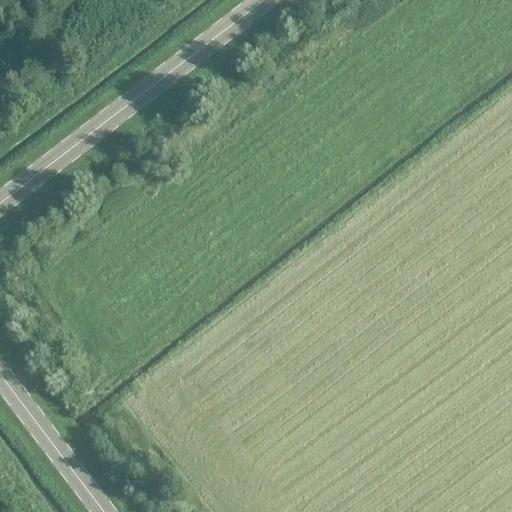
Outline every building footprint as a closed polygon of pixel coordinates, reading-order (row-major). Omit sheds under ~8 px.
[(417,20),(414,23),(438,54),(462,36),(453,24),(452,25),(448,20),(449,19),(447,17),(455,11),(446,0),(443,0),(441,2),(442,3),(439,5),(438,4),(429,12),(418,21),(417,20)] [(511,28),(499,38),(511,55),(511,28)] [(357,53),(354,55),(378,86),(402,68),(393,57),(392,57),(388,52),(389,51),(387,49),(395,44),(385,31),(381,34),(382,35),(378,37),(369,44),(369,45),(358,53),(357,53)] [(487,64),(463,82),(472,93),(476,98),(476,99),(477,101),(470,106),(479,119),(483,116),(482,116),(486,113),(486,114),(496,107),(495,106),(507,98),(511,96),(487,64)] [(283,122),(281,124),(293,140),(297,144),(296,145),(304,154),(307,157),(306,157),(309,161),(336,140),(307,103),(305,105),(306,105),(300,110),(300,109),(298,111),(291,117),(290,116),(288,118),(289,118),(283,123),(283,122)] [(438,108),(414,126),(423,138),(423,137),(427,143),(428,145),(421,151),(430,163),(434,160),(433,160),(437,157),(437,158),(447,151),(446,150),(458,142),(458,143),(462,140),(438,108)] [(228,160),(228,161),(230,164),(231,164),(241,177),(241,178),(242,180),(232,188),(244,203),(251,198),(252,198),(251,197),(254,195),(255,195),(255,194),(259,192),(259,191),(262,189),(262,190),(263,189),(262,188),(265,186),(266,187),(267,186),(266,186),(270,184),(271,183),(270,182),(273,180),(274,181),(274,180),(281,175),(254,140),(243,148),(242,149),(243,149),(240,152),(239,151),(240,152),(237,155),(236,154),(235,154),(236,155),(233,157),(232,156),(231,157),(232,158),(229,160),(228,159),(228,160)] [(166,197),(165,198),(168,201),(179,214),(178,215),(180,217),(170,224),(182,240),(189,235),(189,234),(192,231),(192,232),(193,232),(193,231),(196,229),(197,229),(196,228),(199,226),(200,227),(201,226),(200,225),(203,223),(204,224),(204,223),(208,221),(208,220),(208,219),(211,217),(211,218),(212,217),(218,212),(192,177),(181,185),(180,185),(181,186),(178,189),(177,188),(176,188),(177,189),(174,191),(173,191),(174,192),(171,194),(170,193),(169,194),(170,195),(167,197),(166,196),(166,197)] [(354,184),(341,193),(344,197),(345,196),(347,200),(354,210),(354,209),(363,221),(362,221),(365,225),(396,202),(379,178),(367,186),(368,187),(362,191),(362,190),(360,192),(354,184)] [(414,223),(379,249),(387,260),(386,260),(387,261),(388,260),(390,263),(389,264),(390,264),(391,264),(393,267),(392,268),(393,267),(396,271),(395,271),(395,272),(396,271),(398,274),(397,275),(398,276),(398,275),(399,276),(402,273),(416,263),(418,262),(426,272),(441,261),(436,254),(437,254),(437,253),(436,254),(433,251),(434,250),(434,249),(433,250),(431,246),(431,245),(430,246),(428,243),(429,242),(428,241),(427,242),(425,239),(426,238),(425,238),(422,235),(423,234),(422,234),(419,231),(420,230),(419,230),(414,223)] [(88,246),(73,250),(74,255),(75,255),(76,259),(75,259),(78,270),(82,284),(81,284),(82,288),(120,279),(113,250),(99,253),(99,254),(93,256),(93,255),(90,256),(88,246)] [(424,304),(417,309),(443,344),(454,336),(455,336),(454,335),(457,333),(458,334),(458,333),(458,332),(461,330),(462,331),(461,330),(465,327),(465,328),(466,328),(465,327),(468,325),(469,326),(470,325),(469,325),(470,324),(467,320),(467,321),(457,307),(456,305),(466,297),(455,282),(448,287),(447,286),(448,287),(444,290),(444,289),(443,289),(444,290),(440,292),(439,292),(440,293),(437,295),(436,294),(435,295),(436,296),(433,298),(432,297),(432,298),(429,301),(428,300),(427,300),(428,301),(425,304),(424,303),(424,304)] [(106,312),(94,321),(97,325),(100,328),(99,328),(106,338),(107,337),(115,349),(117,353),(149,329),(131,305),(119,314),(120,314),(114,318),(112,319),(106,312)] [(279,320),(247,343),(264,368),(276,359),(281,355),(284,354),(289,361),(302,352),(299,348),(298,349),(296,345),(290,336),(289,336),(281,324),(279,320)] [(195,371),(160,397),(168,408),(168,409),(169,408),(171,411),(170,412),(171,413),(172,412),(174,415),(173,416),(174,416),(175,416),(177,419),(176,419),(176,420),(177,419),(180,422),(179,423),(179,424),(180,423),(180,424),(184,422),(183,421),(197,411),(200,410),(207,420),(222,408),(217,401),(218,401),(217,400),(216,401),(214,398),(215,397),(214,397),(211,394),(212,393),(211,393),(208,390),(209,389),(208,390),(206,387),(207,386),(206,385),(205,386),(203,382),(204,382),(203,381),(202,382),(200,379),(201,378),(200,377),(200,378),(195,371)] [(304,381),(289,392),(294,399),(293,399),(293,400),(294,399),(297,402),(296,403),(296,404),(297,403),(299,407),(299,408),(300,407),(302,410),(301,411),(302,411),(303,411),(305,414),(304,415),(305,415),(308,418),(307,419),(308,419),(311,422),(310,422),(310,423),(311,423),(316,429),(351,404),(343,393),(343,392),(342,393),(340,390),(341,389),(340,388),(339,389),(337,386),(338,385),(337,385),(334,382),(335,382),(335,381),(334,382),(332,379),(333,378),(332,377),(332,378),(331,377),(327,379),(328,380),(314,390),(314,389),(312,391),(304,381)] [(363,432),(354,439),(357,443),(360,446),(359,446),(377,471),(409,448),(406,444),(406,445),(397,433),(398,433),(391,423),(390,424),(388,420),(389,420),(386,416),(373,425),(379,433),(376,434),(377,435),(372,439),(371,438),(369,440),(363,432)] [(242,432),(207,458),(215,468),(215,469),(215,470),(216,469),(218,472),(217,473),(218,473),(219,472),(221,475),(220,476),(221,477),(222,476),(224,479),(223,480),(224,481),(224,480),(227,483),(226,484),(227,484),(228,485),(231,482),(231,481),(244,471),(245,472),(247,470),(254,480),(269,468),(264,462),(265,461),(264,461),(261,458),(262,458),(262,457),(261,457),(259,454),(259,453),(258,454),(255,451),(257,450),(256,449),(255,450),(253,447),(254,446),(253,446),(250,443),(251,442),(250,442),(249,442),(247,439),(248,439),(247,438),(242,432)] [(302,482),(264,510),(266,511),(267,511),(316,511),(318,511),(319,511),(322,509),(302,482)]
